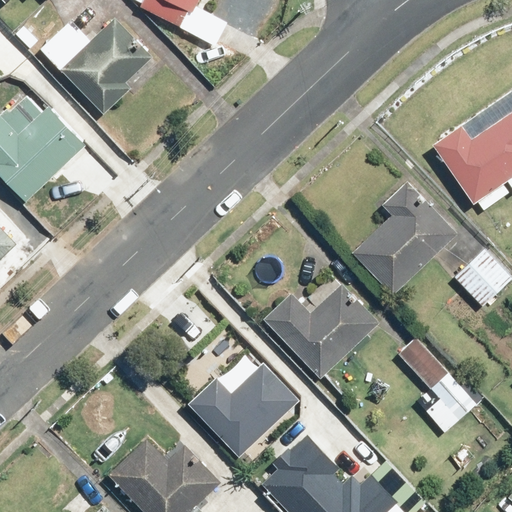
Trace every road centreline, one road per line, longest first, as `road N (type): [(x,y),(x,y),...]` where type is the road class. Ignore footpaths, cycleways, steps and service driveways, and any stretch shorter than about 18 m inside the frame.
road 1 (residential): [(367,34),(0,383)]
road 2 (unknown): [(79,308),(228,469),(249,511)]
road 3 (unknown): [(4,378),(113,511)]
